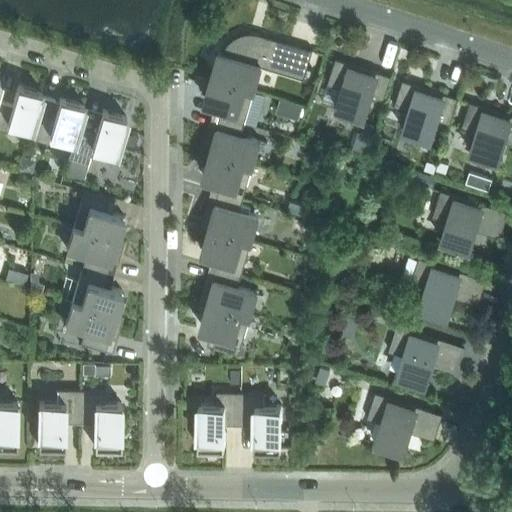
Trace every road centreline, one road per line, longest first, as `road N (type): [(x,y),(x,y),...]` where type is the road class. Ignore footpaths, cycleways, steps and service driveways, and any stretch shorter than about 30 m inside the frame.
road 1 (residential): [(155,486),(159,88),(0,42)]
road 2 (unclassified): [(155,486),(445,484),(472,453),(511,333)]
road 3 (residential): [(511,59),(330,0)]
road 4 (unclassified): [(0,484),(155,486)]
